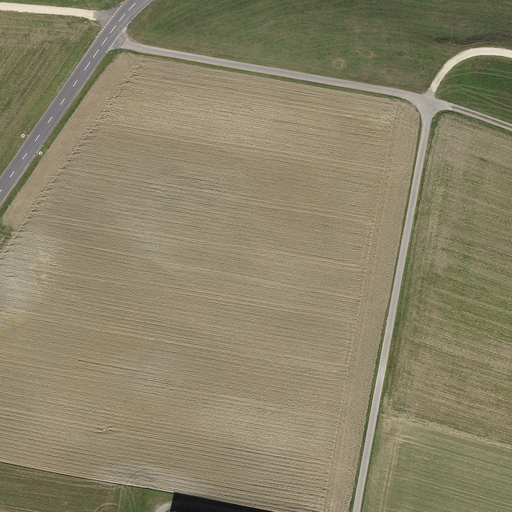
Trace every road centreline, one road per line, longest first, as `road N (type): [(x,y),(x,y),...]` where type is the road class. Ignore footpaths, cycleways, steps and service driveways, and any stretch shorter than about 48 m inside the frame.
road 1 (track): [(356,511),(431,103)]
road 2 (track): [(431,103),(108,37)]
road 3 (tertiary): [(141,0),(0,194)]
road 4 (track): [(120,20),(0,7)]
